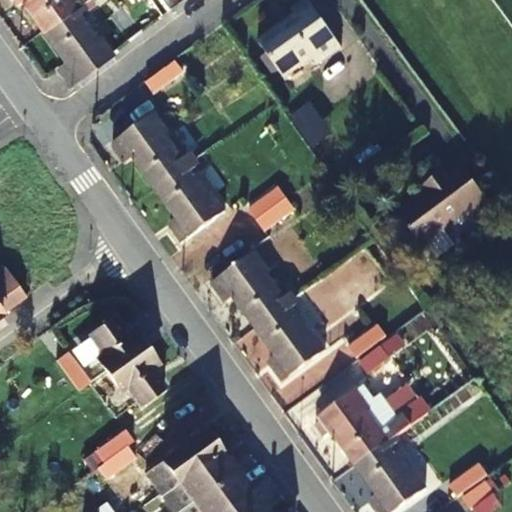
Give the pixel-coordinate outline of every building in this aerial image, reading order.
[(68,0),(17,0),(20,3),(22,2),(44,33),(81,6),(79,2),(73,6),(68,0)] [(185,0),(160,0),(168,12),(170,10),(185,0)] [(286,30),(264,46),(288,80),(316,59),(323,69),(347,50),(313,3),(298,13),(303,22),(289,33),(286,30)] [(78,14),(84,10),(81,6),(44,33),(67,64),(59,69),(71,87),(81,79),(113,56),(101,39),(97,42),(78,14)] [(183,72),(175,62),(147,83),(154,93),(183,72)] [(216,110),(204,118),(220,139),(231,131),(216,110)] [(169,132),(156,115),(114,146),(126,164),(134,158),(156,189),(193,161),(190,158),(184,161),(166,135),(169,132)] [(190,169),(196,166),(193,161),(156,189),(178,219),(171,224),(183,242),(226,212),(213,195),(209,197),(190,169)] [(433,192),(402,215),(424,245),(489,198),(468,168),(450,180),(445,173),(428,185),(433,192)] [(0,222),(17,245),(54,218),(43,203),(38,206),(29,193),(34,190),(22,175),(0,190),(0,201),(5,209),(0,212),(0,222)] [(287,199),(280,188),(249,209),(257,221),(287,199)] [(265,232),(295,210),(287,199),(257,221),(265,232)] [(269,272),(256,254),(213,286),(226,304),(235,298),(243,309),(256,327),(294,300),(291,296),(285,300),(266,275),(269,272)] [(0,317),(3,315),(28,298),(7,267),(0,272),(0,317)] [(290,308),(297,304),(294,300),(256,327),(279,359),(271,363),(283,381),(326,351),(314,333),(310,335),(290,308)] [(129,336),(117,318),(91,337),(103,354),(98,358),(104,367),(107,365),(122,354),(116,346),(129,336)] [(359,358),(390,337),(380,324),(350,347),(359,358)] [(107,365),(104,367),(115,382),(133,370),(140,379),(153,369),(159,365),(135,331),(129,336),(116,346),(122,354),(107,365)] [(382,348),(363,362),(369,372),(389,358),(382,348)] [(68,353),(57,361),(73,383),(85,375),(68,353)] [(128,387),(141,405),(166,386),(153,369),(140,379),(133,370),(115,382),(122,392),(128,387)] [(78,390),(90,382),(85,375),(73,383),(78,390)] [(357,393),(321,418),(333,437),(335,435),(356,465),(394,438),(428,413),(423,405),(400,423),(384,401),(371,411),(357,393)] [(135,442),(127,431),(98,453),(105,464),(129,447),(135,442)] [(164,493),(222,452),(206,431),(149,472),(164,493)] [(391,447),(396,443),(394,438),(356,465),(380,497),(372,503),(379,511),(392,511),(426,488),(413,471),(410,473),(391,447)] [(105,464),(98,469),(106,480),(136,458),(129,447),(105,464)] [(177,511),(179,511),(236,472),(222,452),(164,493),(177,511)] [(461,496),(491,474),(484,463),(452,484),(461,496)] [(236,472),(179,511),(222,511),(250,492),(236,472)] [(494,493),(486,482),(465,497),(473,509),(494,493)] [(264,511),(265,511),(250,492),(222,511),(264,511)]
